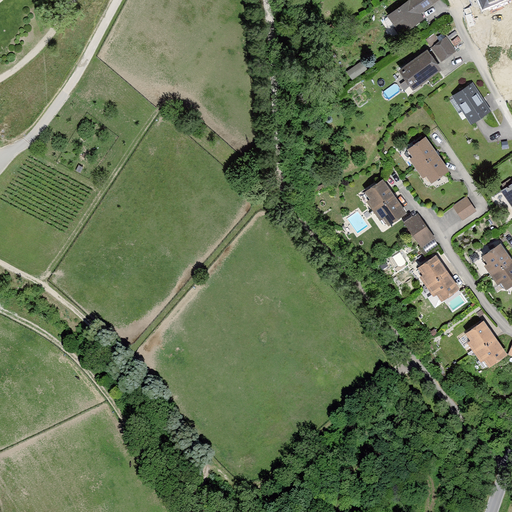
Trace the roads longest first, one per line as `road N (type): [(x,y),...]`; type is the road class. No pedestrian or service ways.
road 1 (track): [(210,511),(213,489),(129,365),(40,283),(0,261)]
road 2 (track): [(0,310),(58,341),(103,387),(183,511)]
road 3 (track): [(415,359),(275,477),(236,494),(213,489)]
road 4 (residential): [(511,331),(402,186)]
road 5 (residential): [(511,122),(453,8)]
